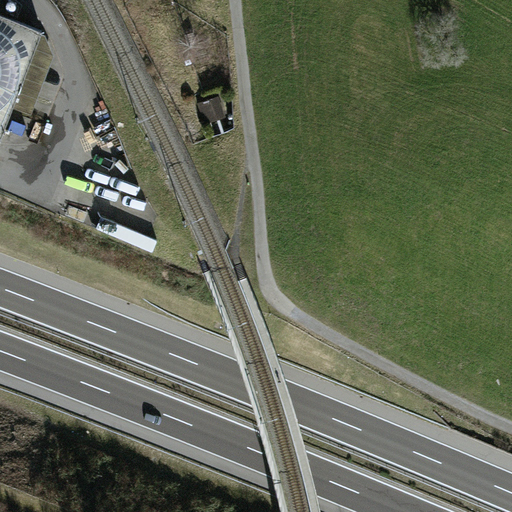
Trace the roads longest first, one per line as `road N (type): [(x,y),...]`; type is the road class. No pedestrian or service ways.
road 1 (track): [(238,0),(266,262),(279,300),(372,359),(511,425)]
road 2 (motorway): [(511,492),(0,287)]
road 3 (motorway): [(0,352),(398,511)]
